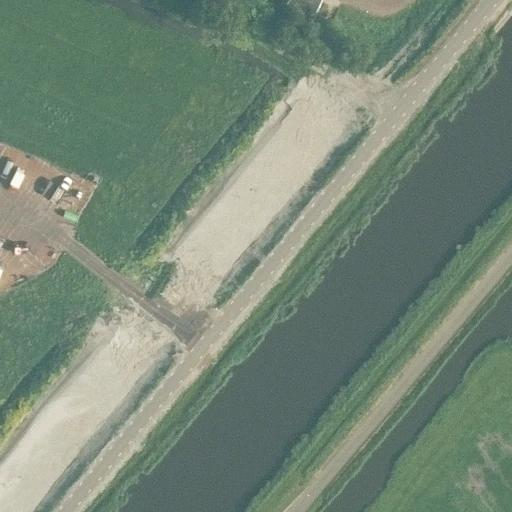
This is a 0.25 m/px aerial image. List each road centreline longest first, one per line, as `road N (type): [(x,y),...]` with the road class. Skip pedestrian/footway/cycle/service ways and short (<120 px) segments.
road 1 (unclassified): [(71,511),(498,0)]
road 2 (tertiary): [(302,511),(511,256)]
road 3 (track): [(174,0),(405,110)]
